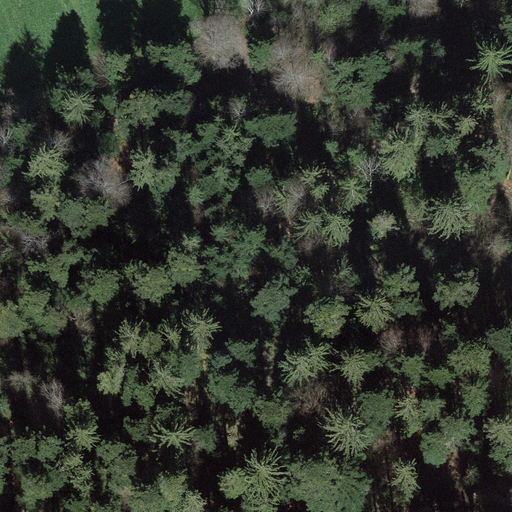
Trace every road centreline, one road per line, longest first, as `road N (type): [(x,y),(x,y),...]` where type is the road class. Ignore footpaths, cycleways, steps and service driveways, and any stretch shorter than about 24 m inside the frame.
road 1 (track): [(501,511),(427,480),(409,459),(386,310),(346,212)]
road 2 (track): [(346,212),(322,395),(320,511)]
road 3 (track): [(346,212),(248,65),(219,0)]
